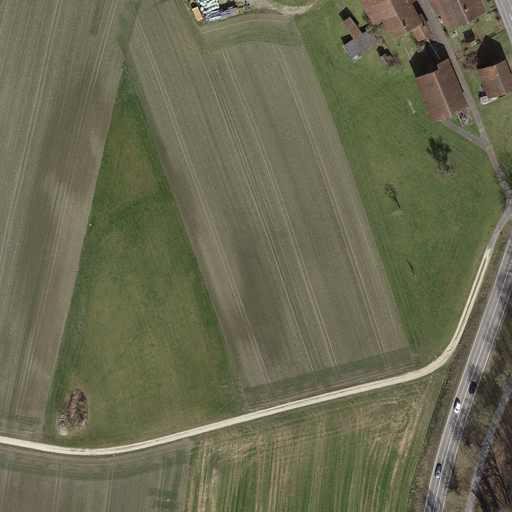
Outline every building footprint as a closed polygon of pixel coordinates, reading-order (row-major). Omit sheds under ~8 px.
[(407,0),(361,0),(374,23),(384,17),(394,35),(414,24),(421,38),(431,33),(422,15),(417,17),(407,0)] [(478,0),(440,0),(451,24),(483,9),(478,0)] [(351,56),(376,40),(369,29),(344,46),(351,56)] [(511,76),(506,59),(480,68),(490,95),(511,87),(511,76)] [(446,61),(416,75),(436,117),(465,103),(446,61)]
